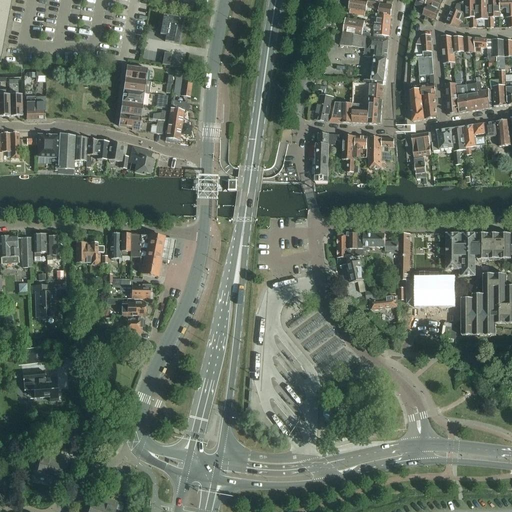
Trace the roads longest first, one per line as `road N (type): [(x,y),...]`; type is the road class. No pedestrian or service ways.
road 1 (primary): [(242,235),(276,0)]
road 2 (primary): [(217,461),(235,369),(242,235)]
road 3 (primary): [(242,235),(189,456)]
road 4 (tertiary): [(135,441),(203,234)]
road 5 (tertiary): [(207,156),(69,128),(0,127)]
road 6 (tertiary): [(214,478),(307,484),(421,460)]
road 7 (tertiary): [(413,445),(311,465),(217,461)]
road 8 (residential): [(511,228),(314,231)]
road 9 (unclassified): [(207,156),(227,0)]
road 10 (residential): [(511,367),(360,350)]
road 11 (residential): [(63,227),(203,234)]
road 12 (residential): [(299,131),(306,66),(327,0)]
road 13 (residential): [(388,131),(400,0)]
road 14 (unclassified): [(360,350),(329,305),(314,231)]
